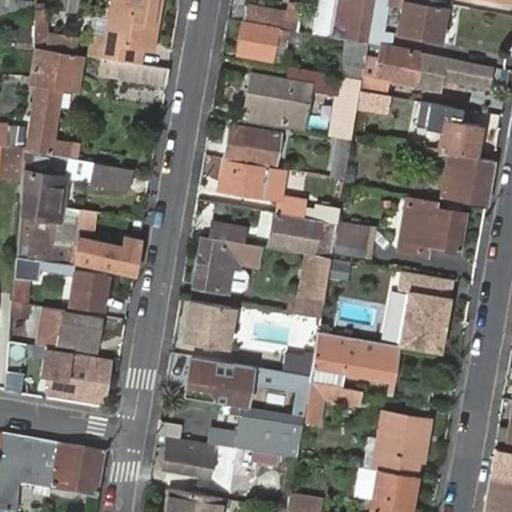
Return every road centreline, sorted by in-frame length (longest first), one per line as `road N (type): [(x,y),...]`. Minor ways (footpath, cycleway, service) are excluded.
road 1 (residential): [(210,0),(135,433)]
road 2 (residential): [(511,209),(460,511)]
road 3 (residential): [(0,415),(135,433)]
